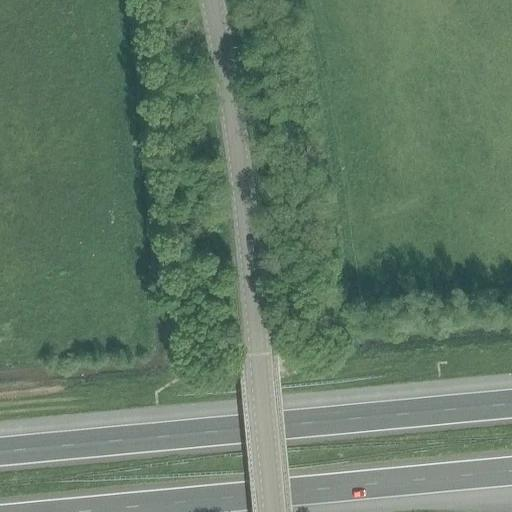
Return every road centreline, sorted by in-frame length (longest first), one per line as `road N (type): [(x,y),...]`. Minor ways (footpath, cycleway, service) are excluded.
road 1 (tertiary): [(274,511),(245,194),(213,0)]
road 2 (motorway): [(511,405),(0,453)]
road 3 (motorway): [(98,511),(511,472)]
